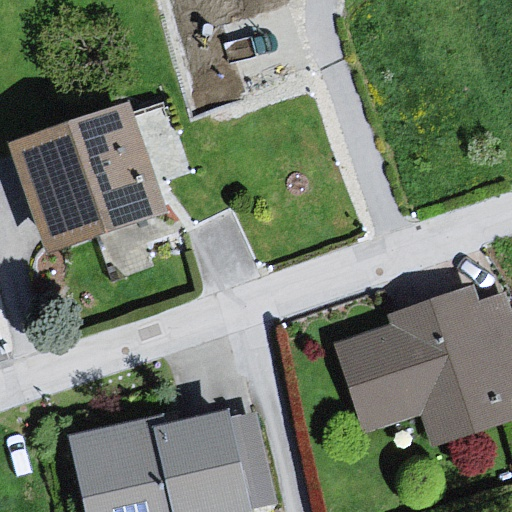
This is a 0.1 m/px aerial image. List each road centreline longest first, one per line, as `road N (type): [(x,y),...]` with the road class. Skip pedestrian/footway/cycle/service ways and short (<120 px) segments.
road 1 (residential): [(0,394),(511,219)]
road 2 (unknown): [(403,256),(293,0)]
